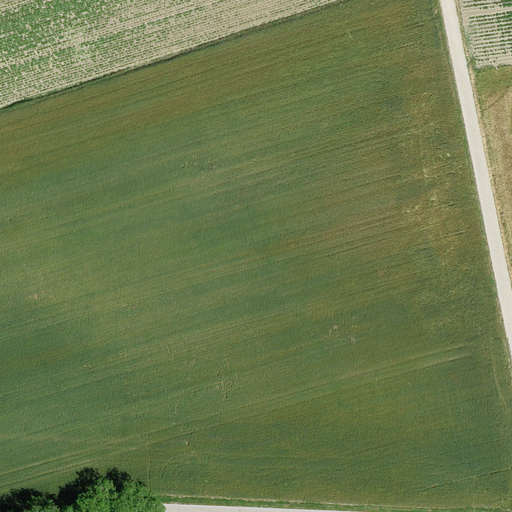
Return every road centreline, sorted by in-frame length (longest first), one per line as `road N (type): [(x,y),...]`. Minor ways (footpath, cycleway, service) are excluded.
road 1 (track): [(511,339),(445,0)]
road 2 (track): [(103,511),(247,511)]
